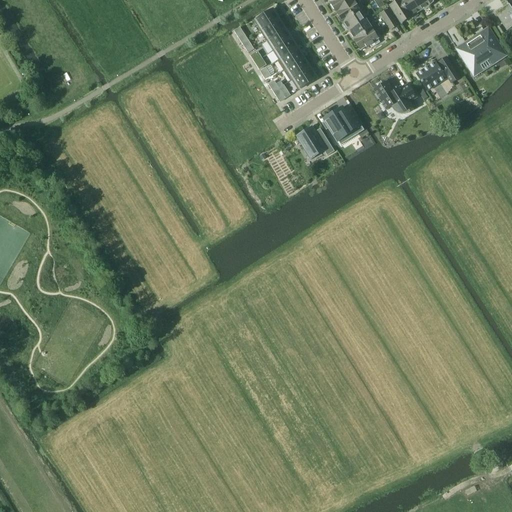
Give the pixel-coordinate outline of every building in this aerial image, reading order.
[(336,0),(331,3),(335,10),(337,13),(354,2),(352,0),(336,0)] [(384,5),(380,0),(377,0),(375,1),(379,8),(384,5)] [(404,21),(411,17),(399,0),(394,0),(396,3),(391,7),(398,18),(397,19),(401,24),(404,22),(404,21)] [(399,0),(411,17),(411,16),(413,19),(418,15),(416,13),(420,11),(412,0),(399,0)] [(412,0),(420,11),(428,5),(429,6),(425,0),(412,0)] [(509,6),(496,14),(507,30),(511,27),(511,0),(509,0),(506,2),(509,6)] [(357,7),(354,2),(337,13),(339,16),(343,22),(363,9),(361,5),(357,7)] [(366,13),(363,9),(343,22),(344,22),(350,31),(366,20),(362,15),(366,13)] [(254,22),(260,31),(279,19),(273,10),(254,22)] [(387,10),(381,14),(385,21),(391,17),(387,10)] [(391,17),(385,21),(391,31),(398,26),(391,17)] [(279,19),(260,31),(266,41),(285,29),(279,19)] [(369,26),(366,20),(350,31),(356,40),(375,27),(373,24),(369,26)] [(356,40),(355,40),(359,47),(361,51),(366,47),(378,39),(374,33),(381,29),(378,25),(375,27),(356,40)] [(285,29),(266,41),(272,51),(291,38),(285,29)] [(238,37),(242,43),(247,40),(243,34),(238,37)] [(470,42),(459,49),(474,72),(493,60),(496,64),(506,58),(491,35),(473,47),(470,42)] [(291,38),(272,51),(278,60),(297,48),(291,38)] [(245,49),(251,46),(247,40),(242,43),(245,49)] [(277,61),(284,71),(304,58),(297,48),(278,60),(277,61)] [(256,54),(250,57),(255,64),(262,59),(257,52),(256,54)] [(438,63),(439,65),(438,66),(435,62),(416,75),(427,91),(446,79),(448,77),(452,84),(460,78),(447,57),(438,63)] [(290,82),(292,81),(311,69),(304,58),(284,71),(290,82)] [(262,59),(255,64),(259,70),(264,67),(266,66),(262,59)] [(260,72),(265,79),(270,76),(266,69),(260,72)] [(317,79),(311,69),(292,81),(298,91),(317,79)] [(393,109),(394,111),(395,112),(395,113),(396,113),(397,114),(398,114),(399,115),(400,115),(401,116),(402,116),(403,116),(404,116),(405,115),(406,115),(407,114),(410,113),(409,111),(414,107),(411,102),(417,98),(409,84),(402,89),(401,87),(397,89),(396,87),(393,90),(387,81),(374,90),(387,110),(394,106),(395,107),(393,109)] [(279,90),(274,82),(269,85),(274,93),(279,90)] [(285,99),(279,90),(274,93),(280,102),(285,99)] [(324,120),(326,122),(322,124),(326,131),(330,128),(337,141),(340,145),(340,146),(341,145),(362,132),(364,131),(351,109),(345,113),(342,109),(340,110),(335,113),(335,114),(324,120)] [(334,152),(324,135),(319,137),(316,132),(313,127),(296,138),(309,158),(323,149),(327,156),(334,152)]
